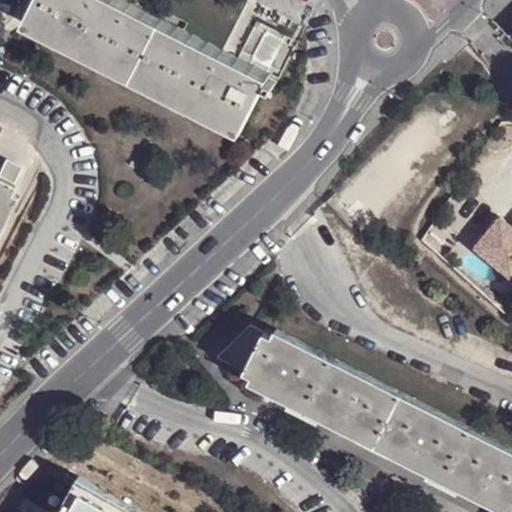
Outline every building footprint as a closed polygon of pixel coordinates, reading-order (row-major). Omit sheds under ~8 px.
[(123,0),(35,0),(24,21),(240,132),(271,74),(239,58),(123,0)] [(298,41),(258,21),(239,58),(271,74),(278,78),(298,41)] [(22,167),(5,159),(0,170),(0,176),(13,184),(22,167)] [(0,222),(14,194),(9,191),(13,184),(0,176),(0,222)] [(511,225),(502,217),(476,247),(511,277),(511,225)] [(265,333),(250,325),(218,356),(245,371),(265,333)] [(511,511),(511,448),(276,329),(272,337),(265,333),(245,371),(253,375),(250,381),(297,405),(378,445),(510,511),(511,511)] [(141,511),(79,476),(57,511),(141,511)]
